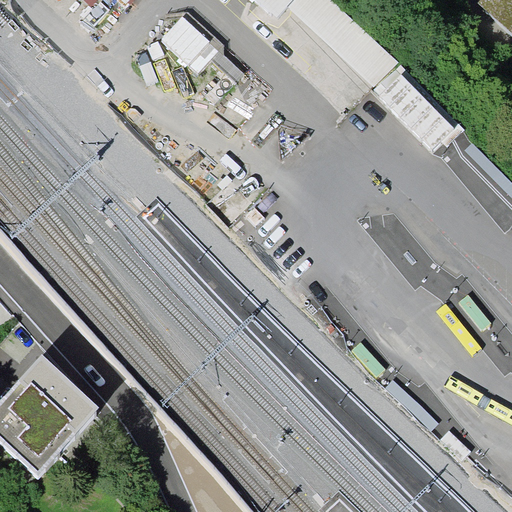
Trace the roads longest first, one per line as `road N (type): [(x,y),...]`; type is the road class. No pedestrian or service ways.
road 1 (residential): [(182,511),(121,398),(0,263)]
road 2 (unknown): [(157,0),(281,98),(343,167)]
